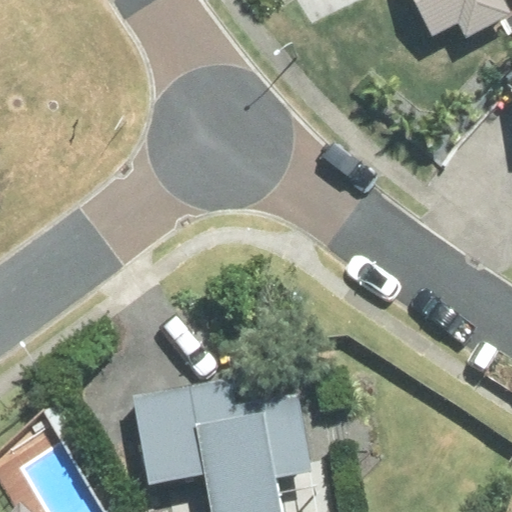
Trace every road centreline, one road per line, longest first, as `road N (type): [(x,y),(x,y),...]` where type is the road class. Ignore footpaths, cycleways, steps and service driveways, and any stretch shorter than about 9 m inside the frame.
road 1 (residential): [(226,137),(511,319)]
road 2 (residential): [(0,311),(226,137)]
road 3 (residential): [(157,0),(226,137)]
